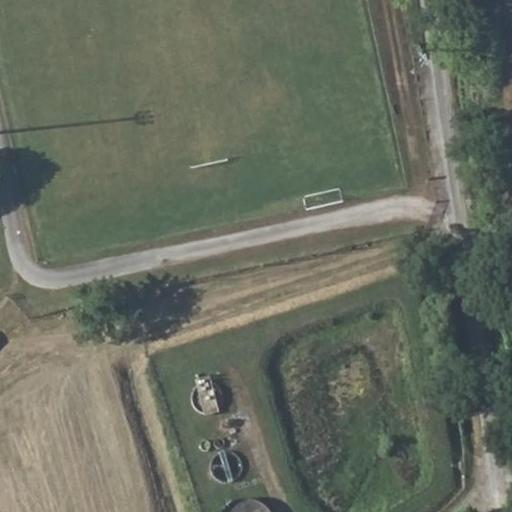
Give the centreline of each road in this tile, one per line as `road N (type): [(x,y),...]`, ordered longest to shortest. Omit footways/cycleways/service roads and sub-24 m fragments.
road 1 (residential): [(436,0),(478,248),(505,511)]
road 2 (track): [(0,385),(49,362),(326,275),(459,245),(478,248)]
